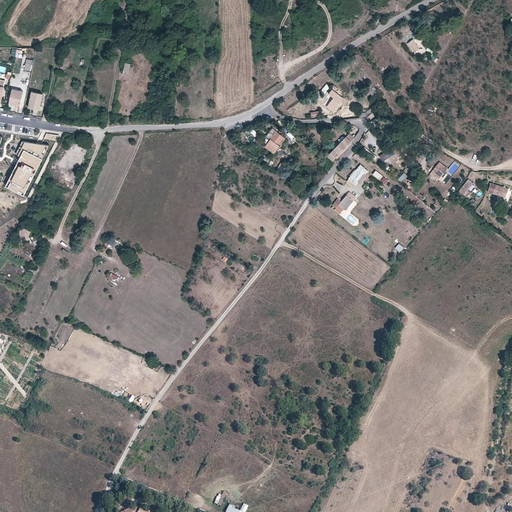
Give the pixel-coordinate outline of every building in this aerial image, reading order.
[(415,53),(420,49),(413,40),(408,44),(415,53)] [(33,60),(27,59),(24,70),(31,71),(33,60)] [(324,95),(330,87),(327,85),(321,92),(324,95)] [(13,89),(9,104),(20,106),(23,91),(13,89)] [(43,94),(32,91),(29,108),(40,109),(41,108),(40,107),(43,94)] [(334,112),(339,107),(337,105),(340,102),(343,98),(337,93),(327,106),(334,112)] [(367,111),(369,114),(375,109),(375,108),(373,105),(367,111)] [(271,139),(265,146),(275,153),(280,145),(279,144),(284,136),(273,128),(266,136),(271,139)] [(398,136),(394,131),(389,134),(394,140),(398,136)] [(350,133),(328,156),(333,160),(336,157),(337,158),(352,143),(351,142),(351,141),(355,138),(350,133)] [(50,145),(26,140),(23,147),(25,148),(21,155),(20,155),(19,158),(22,159),(20,163),(18,162),(7,185),(25,194),(50,145)] [(23,147),(20,146),(17,153),(20,155),(21,155),(25,148),(23,147)] [(399,151),(396,146),(380,156),(383,161),(389,157),(394,165),(400,162),(395,153),(399,151)] [(281,162),(276,168),(283,173),(288,166),(281,162)] [(439,180),(441,177),(444,173),(447,169),(439,162),(431,173),(439,180)] [(366,173),(368,171),(361,164),(356,170),(355,169),(350,175),(350,176),(348,178),(349,179),(347,181),(353,187),(356,184),(356,185),(358,182),(357,181),(365,173),(366,173)] [(383,176),(376,171),(373,174),(380,180),(383,176)] [(473,183),(468,179),(459,191),(460,191),(462,193),(464,194),(467,190),(473,183)] [(508,188),(491,182),(488,191),(505,197),(508,188)] [(353,200),(356,197),(350,191),(341,201),(338,198),(332,205),(336,208),(339,204),(346,210),(354,201),(353,200)] [(400,252),(404,247),(399,243),(395,248),(400,252)] [(224,490),(218,504),(221,506),(227,492),(224,490)]
